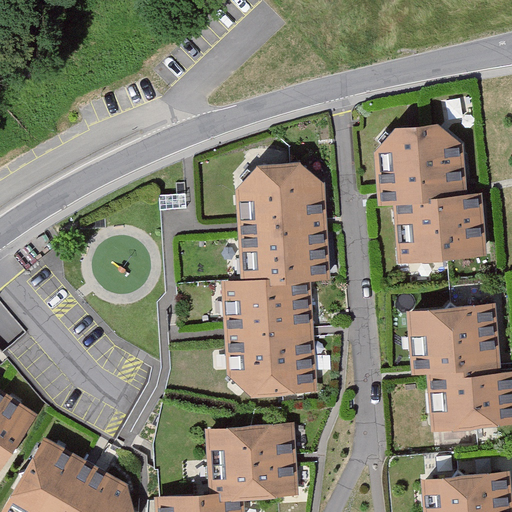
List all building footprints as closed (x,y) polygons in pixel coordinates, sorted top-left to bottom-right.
[(395,123),(374,149),(378,202),(394,200),(398,260),(487,253),(482,190),(467,191),(464,142),(439,120),(395,123)] [(301,159),(257,162),(236,186),(242,277),(221,278),(227,373),(251,394),(318,390),(310,279),(331,278),(324,179),(301,159)] [(495,301),(406,308),(411,371),(426,370),(431,428),(511,421),(511,368),(500,370),(495,301)] [(0,466),(36,414),(0,389),(0,466)] [(295,421),(206,426),(210,491),(154,494),(155,511),(245,511),(245,499),(299,496),(295,421)] [(133,511),(126,483),(45,436),(2,511),(3,511),(133,511)] [(511,511),(511,476),(511,468),(420,475),(423,511),(511,511)]
